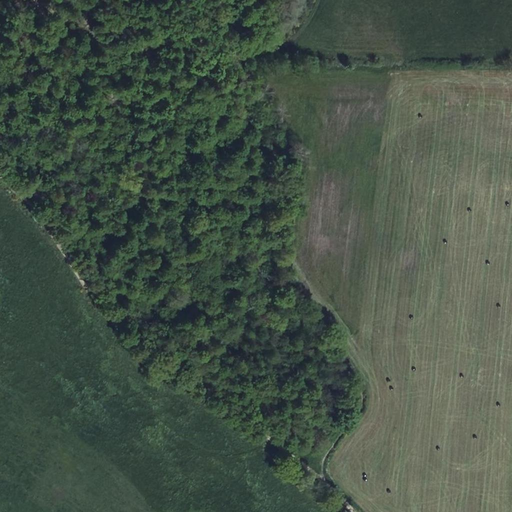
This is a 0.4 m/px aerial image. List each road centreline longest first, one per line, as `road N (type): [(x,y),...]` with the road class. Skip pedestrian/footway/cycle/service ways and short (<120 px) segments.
road 1 (track): [(312,0),(282,39),(230,54),(226,71),(283,165),(289,276),(362,388),(358,414),(323,462),(326,485)]
road 2 (track): [(354,511),(0,175)]
